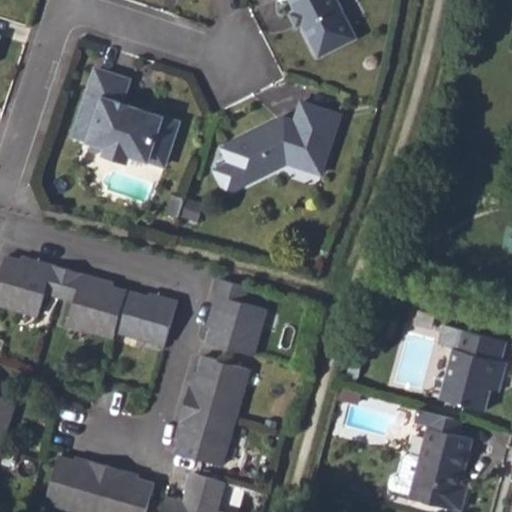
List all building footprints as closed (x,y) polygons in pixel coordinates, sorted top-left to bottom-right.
[(288,0),(295,12),(302,26),(319,59),(357,40),(337,0),(288,0)] [(295,12),(289,15),(296,29),(302,26),(295,12)] [(128,79),(95,68),(74,135),(108,146),(106,153),(128,160),(130,153),(164,165),(178,122),(155,114),(154,116),(140,112),(141,110),(120,103),(128,79)] [(343,113),(304,100),(297,120),(293,118),(282,124),(280,120),(226,148),(230,155),(218,162),(222,169),(220,170),(231,192),(277,167),(274,162),(289,154),(309,160),(312,151),(328,156),(343,113)] [(183,199),(172,195),(166,212),(178,216),(183,199)] [(0,272),(0,303),(38,315),(45,293),(59,297),(67,268),(34,258),(33,263),(21,259),(5,255),(0,272)] [(21,259),(33,263),(34,258),(22,255),(21,259)] [(59,297),(74,302),(69,323),(114,336),(116,330),(127,292),(127,290),(111,285),(96,281),(98,276),(67,268),(59,297)] [(96,281),(111,285),(112,281),(98,276),(96,281)] [(207,341),(228,347),(253,355),(266,307),(244,301),(248,286),(220,278),(211,309),(216,310),(212,325),(207,341)] [(148,299),(147,304),(153,306),(157,293),(151,291),(148,299)] [(116,330),(166,343),(178,299),(157,293),(153,306),(147,304),(148,299),(127,292),(116,330)] [(207,324),(212,325),(216,310),(211,309),(207,324)] [(454,347),(459,327),(444,323),(438,343),(454,347)] [(454,347),(440,398),(485,410),(491,389),(494,377),(503,380),(508,361),(502,359),(508,339),(459,327),(454,347)] [(185,401),(236,416),(249,368),(224,360),(204,354),(199,372),(195,386),(189,385),(185,401)] [(189,385),(195,386),(199,372),(194,370),(189,385)] [(491,389),(500,392),(503,380),(494,377),(491,389)] [(361,393),(347,389),(344,399),(359,402),(361,393)] [(0,443),(1,444),(16,398),(0,393),(0,443)] [(177,451),(199,458),(222,465),(236,416),(185,401),(180,418),(186,420),(181,435),(177,451)] [(390,483),(395,490),(411,493),(410,497),(453,509),(454,505),(461,508),(468,485),(459,483),(472,437),(458,433),(462,419),(418,407),(415,422),(429,425),(422,453),(413,452),(407,456),(402,474),(398,473),(392,474),(390,483)] [(176,432),(181,435),(186,420),(180,418),(176,432)] [(76,460),(90,465),(91,459),(77,455),(76,460)] [(45,501),(83,511),(95,511),(108,464),(91,459),(90,465),(76,460),(58,456),(45,501)] [(147,511),(151,499),(154,483),(138,479),(123,474),(124,469),(108,464),(95,511),(147,511)] [(123,474),(138,479),(140,473),(124,469),(123,474)] [(161,511),(226,511),(217,509),(225,479),(196,471),(194,471),(185,500),(166,494),(164,503),(161,511)]
